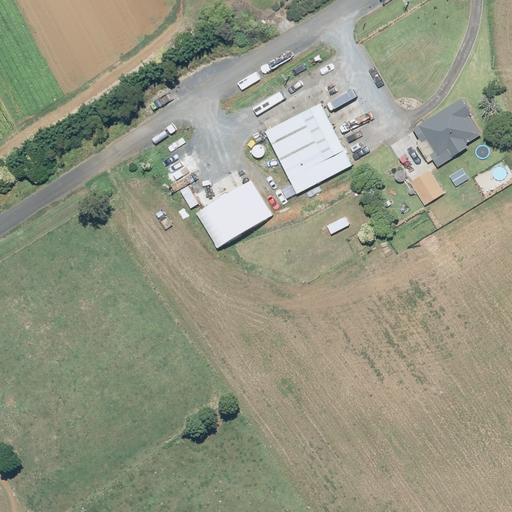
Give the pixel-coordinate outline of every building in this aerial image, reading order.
[(281,100),(261,111),(267,123),(288,112),(281,100)] [(428,165),(435,161),(439,168),(469,149),(467,146),(483,136),(462,101),(421,125),(424,130),(416,135),(419,141),(415,143),(428,165)] [(353,167),(322,105),(267,132),(299,194),(353,167)] [(259,122),(241,133),(246,141),(264,131),(259,122)] [(444,194),(430,171),(411,183),(426,206),(444,194)]
